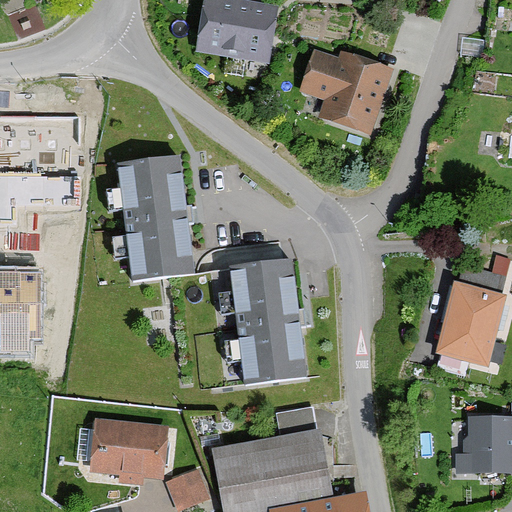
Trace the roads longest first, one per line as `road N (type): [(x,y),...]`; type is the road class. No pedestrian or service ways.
road 1 (residential): [(103,31),(349,228)]
road 2 (residential): [(349,228),(362,436),(378,511)]
road 3 (residential): [(349,228),(415,152),(457,0)]
